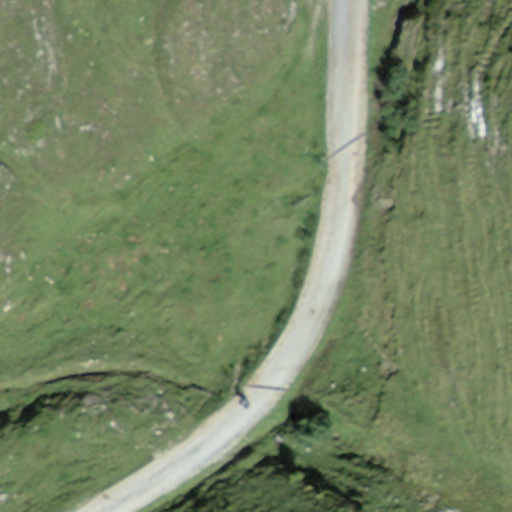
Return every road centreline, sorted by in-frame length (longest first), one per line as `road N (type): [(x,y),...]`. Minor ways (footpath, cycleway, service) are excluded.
road 1 (track): [(380,0),(307,371),(108,511)]
road 2 (track): [(268,0),(212,96),(0,255)]
